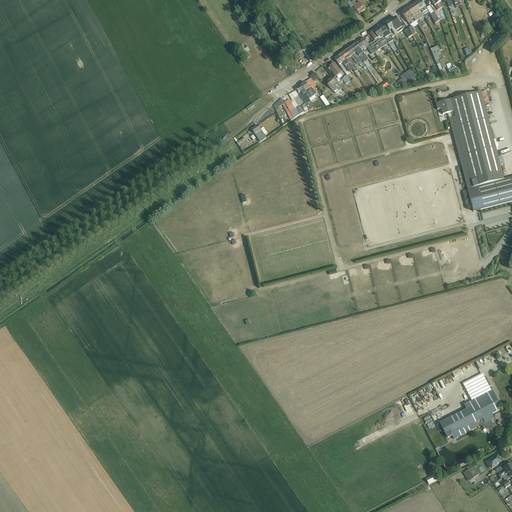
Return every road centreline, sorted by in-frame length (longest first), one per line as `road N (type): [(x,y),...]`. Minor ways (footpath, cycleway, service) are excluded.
road 1 (unknown): [(354,447),(442,403),(459,382),(511,354)]
road 2 (residential): [(387,16),(253,120)]
